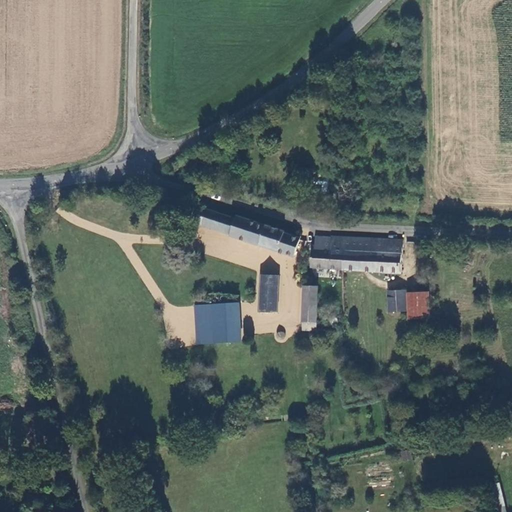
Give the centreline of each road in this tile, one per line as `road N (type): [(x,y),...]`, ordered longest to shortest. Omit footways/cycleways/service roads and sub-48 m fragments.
road 1 (unclassified): [(132,161),(187,191),(273,214),(511,233)]
road 2 (unclassified): [(11,186),(89,511)]
road 3 (tertiary): [(132,161),(212,129),(301,79),(383,0)]
road 4 (unclassified): [(132,161),(133,0)]
road 5 (tertiary): [(11,186),(132,161)]
road 6 (track): [(123,237),(242,260)]
